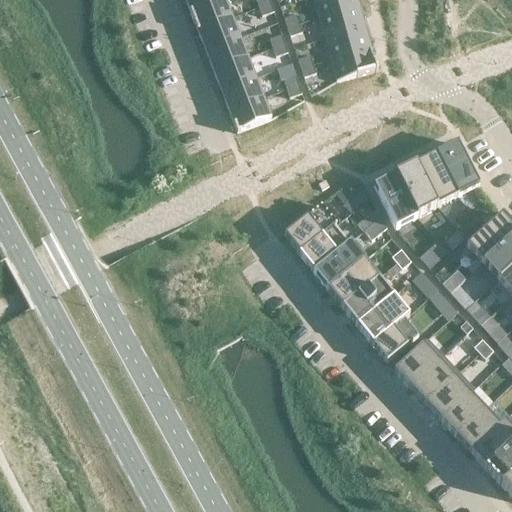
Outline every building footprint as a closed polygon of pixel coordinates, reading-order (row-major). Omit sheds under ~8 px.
[(183,0),(189,14),(223,1),(222,0),(183,0)] [(268,0),(259,0),(255,2),(258,10),(270,6),(268,0)] [(314,0),(312,1),(318,21),(358,10),(356,2),(356,1),(356,0),(314,0)] [(189,14),(197,34),(231,21),(223,1),(189,14)] [(258,10),(261,19),(273,15),(270,6),(258,10)] [(318,21),(324,42),(364,31),(358,10),(318,21)] [(296,18),(283,22),(286,31),(299,27),(296,18)] [(197,34),(205,54),(239,41),(231,21),(197,34)] [(299,27),(286,31),(289,40),(302,36),(299,27)] [(324,42),(330,63),(370,52),(364,31),(324,42)] [(281,38),(269,42),(272,51),(284,47),(281,38)] [(205,54),(213,74),(246,61),(239,41),(205,54)] [(272,51),(275,60),(287,56),(284,47),(272,51)] [(330,63),(336,85),(356,79),(356,80),(375,74),(375,75),(377,74),(374,65),(370,52),(330,63)] [(310,59),(297,63),(300,72),(313,68),(310,59)] [(213,74),(221,95),(254,81),(246,61),(213,74)] [(291,68),(276,73),(280,84),(283,83),(295,79),(291,68)] [(313,68),(300,72),(303,81),(316,77),(313,68)] [(295,79),(283,83),(286,92),(298,88),(295,79)] [(221,95),(229,115),(262,102),(254,81),(221,95)] [(286,92),(289,101),(301,97),(298,88),(286,92)] [(229,115),(237,136),(270,123),(262,102),(229,115)] [(435,158),(457,200),(478,189),(456,147),(435,158)] [(437,211),(457,200),(435,158),(415,168),(437,211)] [(416,221),(437,211),(415,168),(394,179),(416,221)] [(394,179),(373,190),(395,232),(416,221),(394,179)] [(361,193),(343,208),(350,216),(368,201),(361,193)] [(320,209),(283,239),(298,258),(333,229),(335,228),(320,209)] [(376,214),(366,222),(371,228),(380,221),(376,214)] [(511,240),(511,229),(501,218),(485,232),(479,238),(466,250),(482,268),(511,240)] [(475,220),(468,227),(479,238),(485,232),(475,220)] [(371,228),(364,234),(371,244),(386,232),(380,221),(371,228)] [(333,229),(298,258),(313,275),(348,247),(333,229)] [(456,234),(445,244),(451,251),(463,241),(456,234)] [(511,240),(482,268),(474,274),(490,291),(497,284),(511,271),(511,240)] [(364,263),(350,245),(348,247),(313,275),(327,293),(364,263)] [(401,253),(390,261),(396,267),(406,259),(401,253)] [(429,255),(420,263),(430,274),(439,265),(429,255)] [(406,259),(396,267),(401,274),(411,266),(406,259)] [(327,293),(341,311),(378,281),(364,263),(327,293)] [(511,300),(511,271),(497,284),(511,301),(511,300)] [(457,274),(442,287),(450,296),(465,282),(457,274)] [(421,276),(411,284),(418,293),(428,284),(421,276)] [(341,311),(356,330),(393,300),(378,281),(341,311)] [(437,294),(427,302),(435,311),(444,302),(437,294)] [(466,297),(457,305),(465,313),(473,305),(466,297)] [(393,300),(356,330),(371,348),(403,322),(408,319),(393,300)] [(484,314),(475,323),(480,329),(489,321),(489,320),(484,314)] [(489,321),(480,329),(486,335),(495,327),(490,320),(489,320),(489,321)] [(371,348),(385,366),(418,340),(403,322),(371,348)] [(465,325),(459,331),(466,338),(472,333),(465,325)] [(504,340),(496,347),(497,348),(503,355),(511,348),(504,340)] [(393,375),(409,391),(443,359),(427,343),(393,375)] [(481,344),(473,351),(479,357),(487,349),(481,344)] [(493,356),(487,349),(479,357),(485,363),(493,356)] [(409,391),(425,408),(459,376),(443,359),(409,391)] [(459,376),(425,408),(440,425),(474,393),(459,376)] [(469,398),(440,425),(455,440),(484,413),(469,398)] [(455,440),(470,456),(499,429),(484,413),(455,440)] [(511,446),(511,432),(504,424),(499,429),(470,456),(485,472),(511,446)] [(511,446),(485,472),(500,488),(511,477),(511,446)] [(511,477),(500,488),(511,500),(511,477)]
